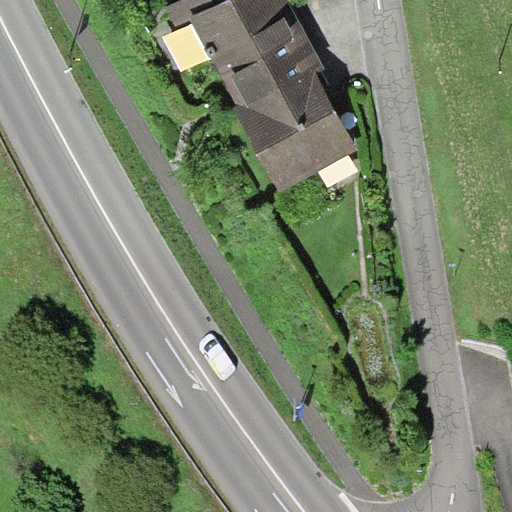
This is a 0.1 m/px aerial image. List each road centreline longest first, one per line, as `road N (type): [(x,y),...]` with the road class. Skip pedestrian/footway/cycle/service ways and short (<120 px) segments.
road 1 (primary): [(0,17),(111,238),(290,511)]
road 2 (residential): [(447,511),(449,467),(378,0)]
